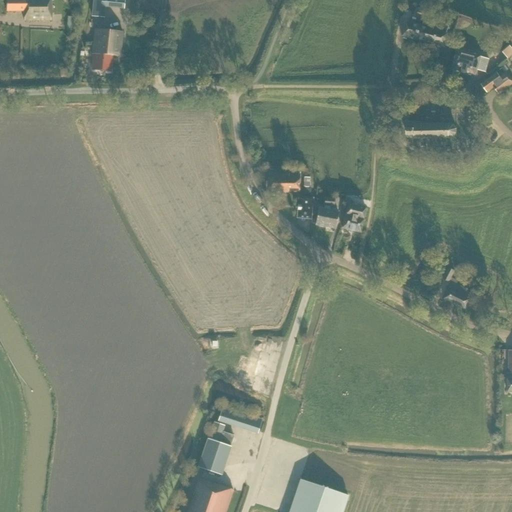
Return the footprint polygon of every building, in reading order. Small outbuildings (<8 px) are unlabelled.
[(5,0),(6,11),(23,11),(24,21),(52,20),(51,0),(5,0)] [(123,7),(123,0),(92,0),(91,16),(102,17),(103,5),(123,7)] [(410,20),(413,11),(404,9),(403,18),(410,20)] [(423,18),(425,12),(417,9),(415,16),(423,18)] [(425,12),(423,18),(431,20),(433,14),(425,12)] [(76,32),(77,17),(66,17),(65,31),(76,32)] [(417,40),(421,26),(407,22),(403,36),(417,40)] [(432,37),(431,44),(445,48),(449,33),(447,33),(449,25),(436,22),(434,29),(432,37)] [(432,37),(434,29),(421,26),(417,40),(431,44),(432,37)] [(120,57),(122,32),(94,30),(92,60),(93,60),(92,70),(110,72),(112,56),(120,57)] [(507,47),(501,52),(507,59),(511,54),(511,48),(509,45),(507,47)] [(485,73),(489,59),(481,57),(457,50),(452,69),(462,72),(461,72),(466,74),(466,73),(475,76),(477,70),(485,73)] [(507,75),(501,69),(496,73),(488,79),(486,77),(480,81),(482,84),(481,84),(487,93),(494,87),(499,94),(511,84),(511,79),(508,74),(507,75)] [(455,128),(455,127),(454,126),(453,125),(451,124),(414,124),(414,127),(406,127),(406,131),(406,136),(413,136),(413,139),(450,139),(450,138),(451,138),(452,138),(453,137),(454,136),(455,135),(456,134),(456,133),(456,132),(456,131),(456,130),(456,129),(455,128)] [(299,192),(300,178),(288,178),(288,177),(285,177),(285,175),(268,174),(268,179),(267,189),(270,189),(270,191),(299,192)] [(315,207),(315,199),(312,199),(312,198),(298,197),(296,218),(311,220),(312,207),(315,207)] [(363,220),(364,214),(365,208),(347,204),(345,215),(344,215),(341,228),(360,233),(363,220)] [(335,229),(338,212),(318,208),(315,225),(335,229)] [(456,285),(458,281),(451,278),(454,272),(448,268),(443,279),(449,282),(452,283),(450,288),(449,288),(444,299),(466,310),(471,299),(474,293),(456,285)] [(221,475),(231,447),(230,446),(233,435),(222,432),(224,426),(214,423),(197,468),(221,475)] [(225,511),(233,490),(196,478),(183,511),(225,511)] [(341,511),(347,496),(300,480),(288,511),(341,511)]
